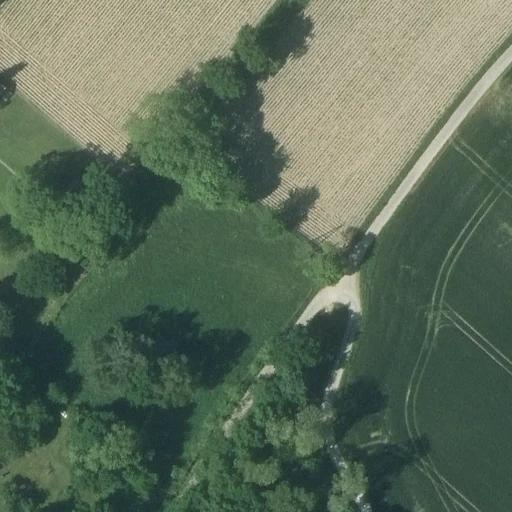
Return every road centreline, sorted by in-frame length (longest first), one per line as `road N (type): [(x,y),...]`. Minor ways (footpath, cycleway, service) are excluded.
road 1 (track): [(347,269),(511,48)]
road 2 (track): [(347,269),(353,312),(326,435),(364,511)]
